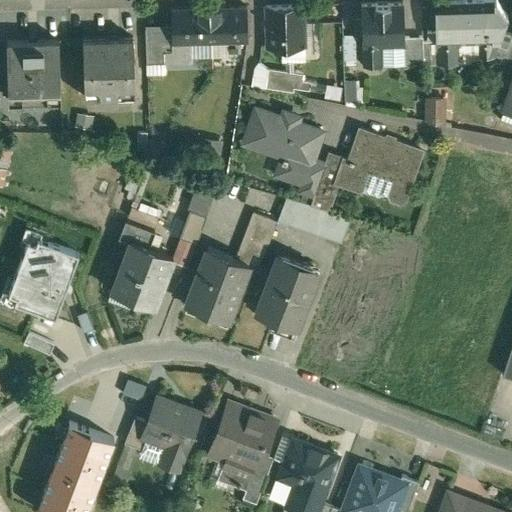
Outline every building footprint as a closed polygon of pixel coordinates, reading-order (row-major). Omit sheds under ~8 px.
[(496,0),(466,0),(436,1),(438,62),(458,61),(458,41),(479,41),(480,55),(494,55),(507,14),(496,0)] [(403,2),(362,3),(362,21),(355,21),(355,35),(363,35),(364,64),(381,63),(381,45),(405,44),(404,35),(403,2)] [(304,5),(266,6),(266,44),(305,44),(304,5)] [(246,6),(212,7),(212,41),(228,41),(228,52),(240,52),(240,41),(247,40),(246,6)] [(212,7),(172,8),(173,26),(173,42),(190,42),(212,41),(212,7)] [(190,42),(173,42),(173,26),(166,26),(166,28),(166,41),(163,41),(163,63),(191,63),(190,42)] [(166,28),(146,28),(147,63),(163,63),(163,41),(166,41),(166,28)] [(423,35),(404,35),(405,44),(405,64),(423,63),(423,35)] [(133,37),(84,38),(86,96),(134,94),(133,37)] [(511,39),(503,67),(511,70),(511,39)] [(59,40),(7,41),(8,95),(23,94),(23,100),(46,99),(46,93),(60,93),(59,40)] [(296,77),(269,73),(267,86),(294,90),(296,77)] [(445,97),(428,97),(428,86),(427,86),(426,119),(444,122),(445,97)] [(323,130),(256,107),(244,140),(275,151),(277,146),(288,150),(286,157),(284,156),(283,160),(285,162),(281,173),(304,181),(305,181),(313,157),(308,155),(312,141),(318,142),(323,130)] [(0,130),(8,131),(8,118),(0,118),(0,130)] [(421,149),(360,128),(349,159),(342,157),(334,179),(358,187),(365,167),(410,183),(421,149)] [(325,161),(317,184),(331,189),(334,179),(342,157),(328,151),(325,161)] [(313,157),(305,181),(304,181),(301,189),(314,193),(317,184),(325,161),(313,157)] [(218,183),(201,177),(190,208),(207,214),(218,183)] [(352,216),(286,196),(278,219),(342,242),(352,216)] [(159,215),(132,205),(128,216),(155,226),(159,215)] [(207,214),(190,208),(180,236),(195,242),(196,242),(207,214)] [(278,219),(253,211),(236,259),(248,264),(252,253),(263,257),(278,219)] [(155,230),(126,219),(120,236),(130,240),(131,239),(149,246),(155,230)] [(195,242),(180,236),(173,255),(172,259),(187,265),(195,242)] [(28,241),(9,292),(17,295),(15,301),(55,316),(78,252),(38,238),(36,244),(28,241)] [(149,246),(131,239),(130,240),(109,298),(130,306),(133,297),(154,306),(172,259),(173,255),(149,246)] [(233,257),(208,247),(188,300),(228,316),(248,264),(236,259),(233,258),(233,257)] [(304,264),(278,255),(258,307),(275,314),(270,325),(295,334),(318,273),(303,267),(304,264)] [(52,351),(55,339),(28,334),(26,346),(52,351)] [(511,341),(502,372),(511,375),(511,341)] [(146,398),(150,385),(132,379),(127,392),(146,398)] [(201,411),(156,394),(146,420),(141,435),(146,437),(166,444),(161,455),(181,463),(201,411)] [(276,418),(231,401),(211,454),(237,464),(232,478),(238,481),(237,482),(240,484),(241,482),(247,484),(260,451),(263,444),(266,444),(276,418)] [(135,416),(125,442),(142,448),(146,437),(141,435),(146,420),(135,416)] [(69,421),(35,509),(44,511),(84,511),(113,438),(69,421)] [(338,455),(294,438),(279,476),(294,481),(286,503),(309,511),(316,511),(321,501),(338,455)] [(274,456),(260,451),(247,484),(242,498),(256,503),(274,456)] [(400,480),(360,465),(345,505),(361,511),(360,511),(393,511),(396,506),(405,482),(400,480)] [(419,480),(402,474),(400,480),(405,482),(396,506),(408,510),(419,480)] [(475,502),(449,492),(441,511),(471,511),(474,506),(475,502)] [(316,511),(329,511),(332,505),(321,501),(316,511)]
